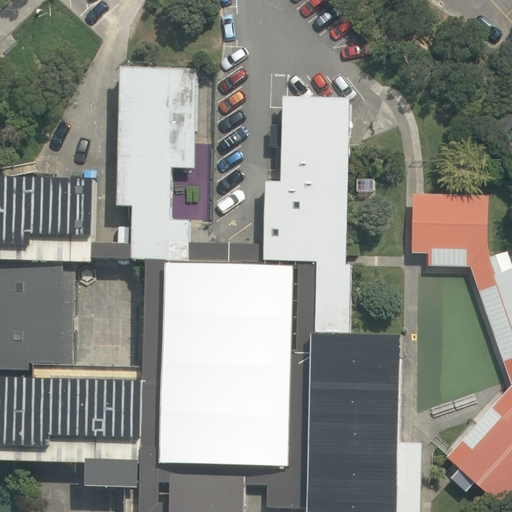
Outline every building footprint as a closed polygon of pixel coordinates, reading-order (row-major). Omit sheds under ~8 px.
[(122,208),(137,208),(136,246),(136,261),(151,262),(170,262),(192,263),(192,244),(193,222),(173,221),(175,169),(198,169),(201,71),(126,69),(122,208)] [(317,335),(353,335),(355,266),(350,266),(354,100),(287,98),(286,128),(274,127),(273,147),(285,148),(284,183),(269,182),(267,246),(267,262),(300,263),(318,263),(317,335)] [(0,262),(79,264),(97,264),(97,260),(97,245),(100,182),(0,179),(0,262)] [(511,377),(511,389),(450,458),(462,469),(453,480),(469,493),(478,483),(502,505),(511,494),(511,257),(510,253),(493,259),(490,246),(492,197),(417,196),(415,254),(431,255),(431,267),(474,268),(511,377)] [(267,246),(192,244),(192,263),(297,267),(300,267),(300,263),(267,262),(267,246)] [(97,260),(136,261),(136,246),(97,245),(97,260)] [(36,366),(77,366),(79,264),(0,262),(0,370),(32,371),(33,366),(36,366)] [(176,511),(177,504),(164,504),(164,484),(165,465),(170,262),(151,262),(148,368),(145,489),(144,511),(176,511)] [(271,468),(292,469),(297,267),(192,263),(170,262),(165,465),(271,468)] [(271,468),(270,485),(269,509),(313,510),(317,335),(318,263),(300,263),(300,267),(297,267),(292,469),(271,468)] [(404,443),(406,336),(353,335),(317,335),(313,510),(312,511),(423,511),(424,444),(404,443)] [(77,366),(36,366),(36,381),(0,380),(0,462),(92,464),(92,488),(145,489),(148,368),(77,366)] [(271,468),(165,465),(164,484),(177,484),(178,476),(250,478),(249,485),(270,485),(271,468)] [(248,511),(249,485),(250,478),(178,476),(177,484),(177,504),(176,511),(248,511)]
